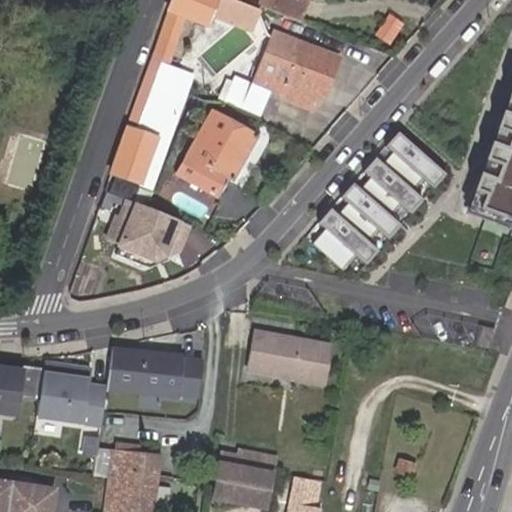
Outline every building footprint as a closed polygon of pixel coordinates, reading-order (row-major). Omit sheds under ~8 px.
[(193,76),(167,67),(185,18),(211,27),(215,18),(254,32),(263,9),(240,0),(174,0),(112,175),(141,184),(152,188),(193,76)] [(301,21),(309,0),(281,0),(277,12),(301,21)] [(339,56),(273,31),(260,65),(288,76),(280,97),(312,110),(317,97),(323,99),(339,56)] [(269,91),(235,77),(224,101),(259,115),(269,91)] [(511,228),(511,80),(465,211),(511,228)] [(257,136),(211,111),(176,174),(216,197),(226,178),(232,181),(257,136)] [(388,217),(398,205),(409,214),(421,200),(411,191),(421,180),(431,189),(443,175),(396,133),(384,147),(391,153),(381,165),(373,159),(361,173),(368,179),(358,190),(351,184),(339,198),(346,204),(336,216),(329,210),(316,224),(324,230),(311,244),(341,270),(354,256),(364,265),(376,251),(366,242),(376,231),(386,240),(399,226),(388,217)] [(188,227),(128,203),(122,220),(131,223),(121,247),(117,258),(143,269),(178,253),(188,227)] [(131,223),(122,220),(117,218),(108,242),(121,247),(131,223)] [(331,347),(257,332),(251,370),(324,383),(331,347)] [(122,390),(128,350),(111,348),(106,387),(122,390)] [(199,397),(203,363),(182,360),(183,358),(128,350),(122,390),(179,397),(179,395),(199,397)] [(101,424),(106,387),(89,385),(91,369),(44,363),(43,367),(39,394),(37,415),(101,424)] [(43,367),(23,365),(22,370),(19,391),(39,394),(43,367)] [(19,391),(22,370),(0,366),(0,412),(16,414),(19,391)] [(97,456),(99,442),(88,440),(86,455),(97,456)] [(250,467),(274,472),(276,457),(239,450),(235,465),(220,462),(213,499),(242,505),(250,467)] [(153,511),(160,458),(113,451),(110,477),(104,511),(153,511)] [(416,479),(419,462),(398,459),(395,475),(416,479)] [(266,509),(274,472),(250,467),(242,505),(266,509)] [(321,508),(326,483),(296,477),(292,502),(321,508)] [(0,511),(10,511),(14,486),(0,484),(0,511)] [(34,511),(37,490),(14,486),(10,511),(34,511)] [(53,511),(55,502),(47,504),(44,502),(55,500),(56,493),(37,490),(34,511),(53,511)] [(320,511),(321,508),(292,502),(290,511),(320,511)]
